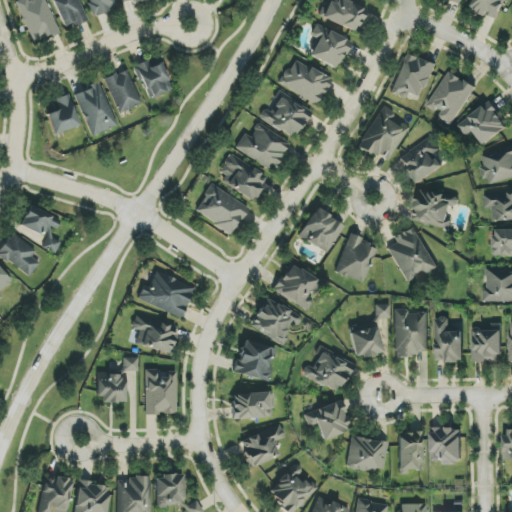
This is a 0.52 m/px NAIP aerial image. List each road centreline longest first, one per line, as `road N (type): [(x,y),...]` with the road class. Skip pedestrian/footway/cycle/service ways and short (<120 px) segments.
road 1 (residential): [(406,0),(371,76),(238,280),(204,352),(202,440),(239,511)]
road 2 (tertiary): [(0,447),(259,0)]
road 3 (residential): [(238,280),(127,208),(12,169)]
road 4 (residential): [(17,80),(146,29),(192,23)]
road 5 (residential): [(0,190),(12,169),(18,111),(0,27)]
road 6 (residential): [(511,394),(381,397)]
road 7 (residential): [(402,13),(471,44),(511,76)]
